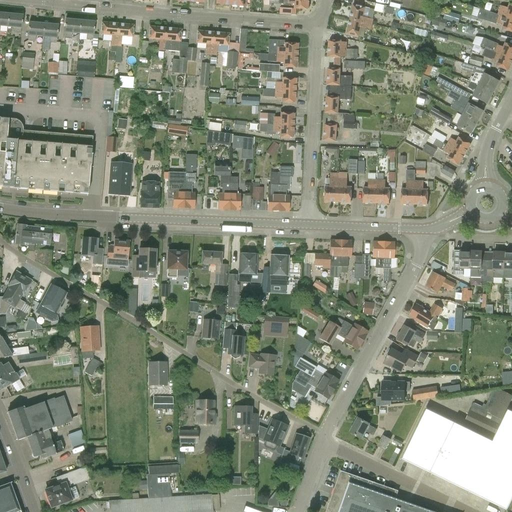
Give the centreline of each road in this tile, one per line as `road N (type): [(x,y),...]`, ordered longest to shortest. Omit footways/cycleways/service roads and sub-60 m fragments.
road 1 (residential): [(326,435),(0,241)]
road 2 (tertiary): [(0,209),(308,225)]
road 3 (residential): [(316,26),(28,0)]
road 4 (residential): [(326,435),(410,273),(421,229)]
road 5 (residential): [(308,225),(316,26)]
road 6 (unclassified): [(469,511),(323,441)]
